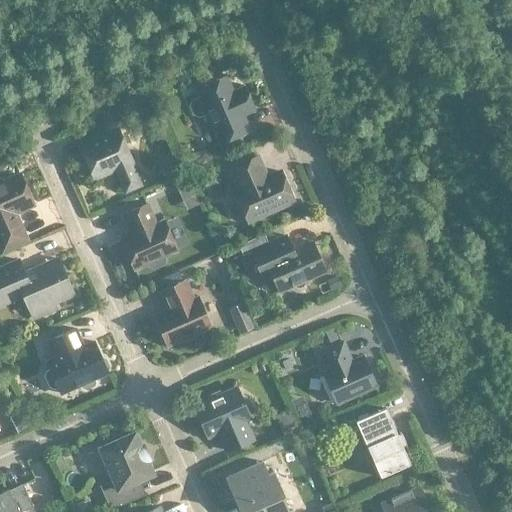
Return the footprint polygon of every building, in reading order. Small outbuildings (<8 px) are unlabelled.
[(250,130),(243,115),(254,110),(244,86),(233,91),(226,76),(197,89),(200,96),(192,100),(189,107),(192,114),(199,117),(208,113),(221,143),(250,130)] [(118,129),(80,146),(94,179),(116,169),(126,191),(140,185),(131,163),(133,162),(118,129)] [(264,170),(258,155),(229,168),(239,190),(235,192),(247,221),(294,200),(281,171),(266,178),(263,171),(264,170)] [(184,171),(179,159),(162,166),(168,178),(184,171)] [(17,220),(14,213),(34,204),(20,174),(2,182),(0,180),(0,242),(3,249),(27,239),(18,220),(17,220)] [(133,234),(121,239),(134,269),(148,263),(149,266),(153,268),(163,264),(164,259),(163,256),(177,250),(164,220),(156,224),(147,204),(123,214),(129,227),(130,226),(133,234)] [(286,233),(276,237),(277,240),(251,251),(263,278),(272,274),(279,291),(294,285),(296,287),(300,287),(303,286),(305,283),(305,280),(325,271),(312,242),(294,250),(286,233)] [(59,256),(37,266),(38,267),(25,273),(19,260),(0,268),(0,305),(24,295),(34,318),(56,308),(54,303),(73,294),(65,276),(67,276),(59,256)] [(339,276),(328,281),(332,290),(343,285),(339,276)] [(161,291),(167,304),(165,304),(167,310),(155,316),(168,346),(182,340),(186,342),(190,343),(194,341),(197,338),(197,334),(197,333),(211,327),(198,297),(193,299),(185,280),(161,291)] [(75,328),(48,340),(56,358),(47,362),(51,370),(47,371),(45,375),(50,386),(54,387),(58,386),(61,393),(81,384),(82,387),(86,388),(94,385),(95,381),(94,379),(108,373),(107,371),(109,367),(105,359),(101,357),(94,341),(81,347),(79,342),(81,341),(75,328)] [(348,355),(343,342),(321,352),(329,372),(324,374),(336,403),(376,385),(363,357),(350,363),(347,355),(348,355)] [(222,394),(221,392),(220,390),(207,395),(209,400),(195,406),(207,436),(216,432),(219,439),(222,438),(227,450),(252,439),(244,420),(250,417),(237,388),(222,394)] [(398,434),(386,407),(356,421),(348,425),(354,438),(362,435),(368,448),(372,446),(377,457),(373,459),(380,477),(410,463),(403,446),(405,445),(405,447),(407,446),(406,443),(406,442),(405,440),(404,438),(404,436),(402,435),(401,432),(400,432),(399,432),(400,433),(398,434)] [(296,416),(302,428),(313,422),(308,411),(296,416)] [(294,421),(281,426),(286,437),(299,432),(294,421)] [(147,461),(149,460),(150,459),(143,444),(140,446),(134,432),(130,435),(128,430),(110,438),(112,442),(100,448),(113,479),(100,485),(111,509),(138,497),(132,483),(153,474),(147,461)] [(226,477),(238,504),(236,504),(237,505),(238,505),(241,511),(242,511),(246,511),(293,511),(293,510),(289,511),(281,495),(283,494),(273,472),(268,474),(262,461),(226,477)] [(21,511),(33,507),(23,484),(8,491),(7,490),(0,492),(0,511),(21,511)] [(431,511),(420,486),(380,503),(383,511),(431,511)] [(332,502),(321,507),(323,511),(330,511),(336,510),(332,502)]
